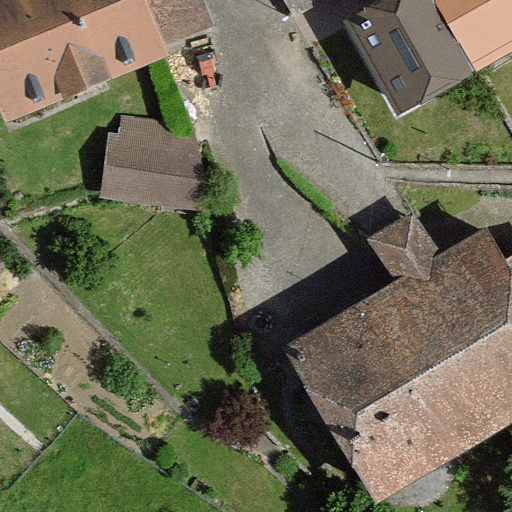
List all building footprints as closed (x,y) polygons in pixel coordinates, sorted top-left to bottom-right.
[(134,17),(126,0),(0,0),(0,125),(56,103),(51,93),(86,79),(89,84),(151,63),(134,17)] [(178,0),(134,17),(151,63),(216,38),(201,0),(178,0)] [(279,0),(293,23),(330,0),(279,0)] [(479,86),(432,0),(403,0),(405,1),(355,28),(374,63),(407,125),(479,86)] [(511,67),(511,0),(432,0),(479,86),(511,67)] [(96,200),(198,217),(187,134),(116,118),(112,138),(103,137),(96,200)] [(424,228),(378,254),(405,301),(296,364),(367,486),(511,401),(511,268),(497,242),(448,270),(424,228)]
